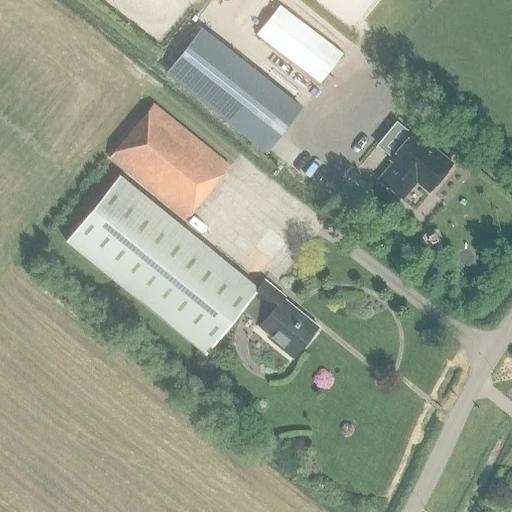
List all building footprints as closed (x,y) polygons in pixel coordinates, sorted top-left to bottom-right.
[(278,5),(255,35),(319,85),(342,55),(278,5)] [(200,30),(166,72),(254,142),(287,99),(200,30)] [(185,218),(229,161),(150,99),(105,156),(185,218)] [(394,165),(380,182),(402,199),(416,182),(429,192),(450,164),(411,134),(390,162),(394,165)] [(320,144),(311,167),(342,179),(351,155),(320,144)] [(118,176),(65,242),(205,356),(243,308),(247,311),(261,323),(258,327),(268,336),(266,338),(292,359),(317,328),(300,314),(298,317),(279,301),(283,296),(265,281),(258,290),(180,227),(118,176)]
